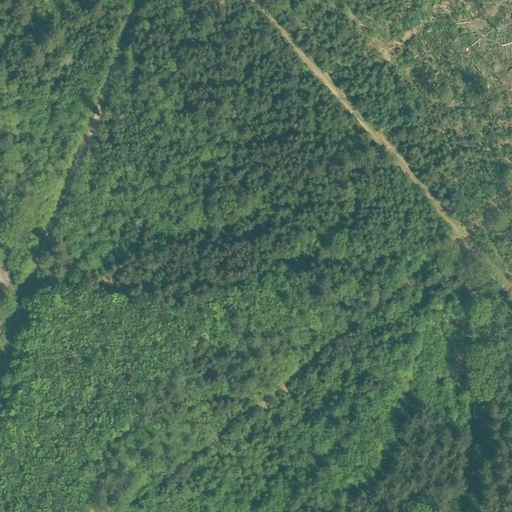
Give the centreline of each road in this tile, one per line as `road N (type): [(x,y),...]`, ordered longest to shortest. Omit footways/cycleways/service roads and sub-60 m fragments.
road 1 (track): [(0,373),(143,0)]
road 2 (track): [(253,0),(462,239)]
